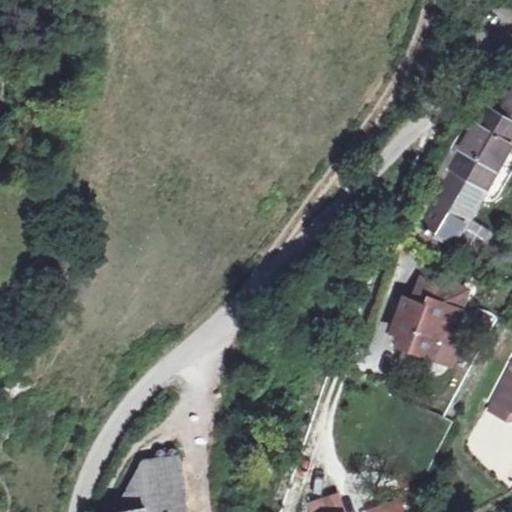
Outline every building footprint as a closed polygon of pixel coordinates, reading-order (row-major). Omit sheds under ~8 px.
[(511,94),(500,116),(485,108),(414,235),(449,255),(511,144),(511,94)] [(406,351),(429,360),(437,340),(447,344),(453,327),(448,325),(453,311),(458,314),(466,292),(448,286),(446,290),(419,280),(414,296),(416,296),(413,304),(403,301),(391,334),(400,337),(410,342),(406,351)] [(395,347),(406,351),(410,342),(400,337),(395,347)] [(447,344),(437,340),(429,360),(446,367),(454,347),(447,344)] [(511,367),(490,410),(510,420),(511,417),(511,367)] [(112,501),(113,511),(118,511),(184,503),(178,462),(124,469),(112,501)] [(228,511),(225,485),(212,487),(215,511),(228,511)] [(185,511),(184,503),(118,511),(185,511)]
